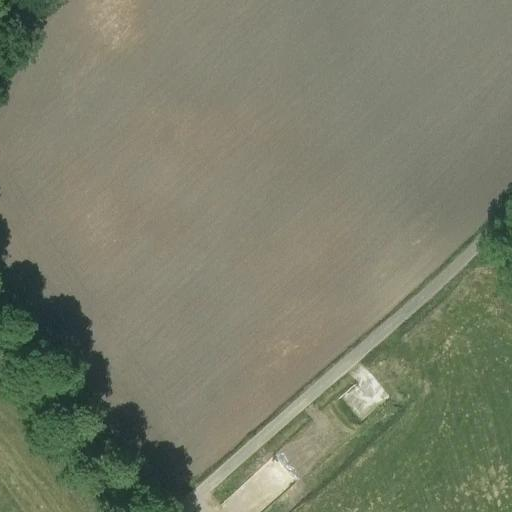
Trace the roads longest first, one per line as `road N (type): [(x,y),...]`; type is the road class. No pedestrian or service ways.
road 1 (unclassified): [(175,511),(511,204)]
road 2 (unclassified): [(133,511),(0,315)]
